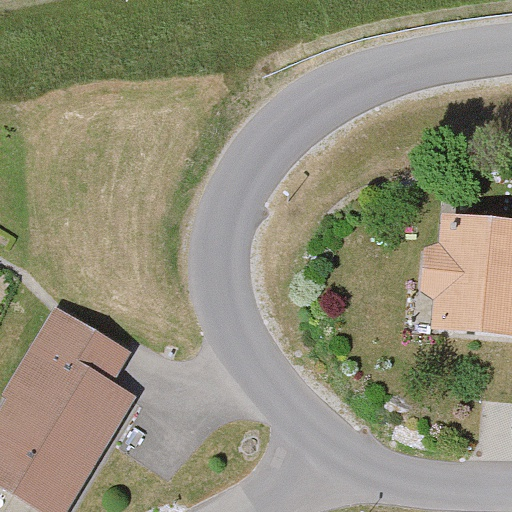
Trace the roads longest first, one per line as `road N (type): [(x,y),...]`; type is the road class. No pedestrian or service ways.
road 1 (residential): [(511,48),(361,74),(274,138),(237,196),(242,284),(270,371),(338,457)]
road 2 (residential): [(338,457),(433,481),(511,483)]
